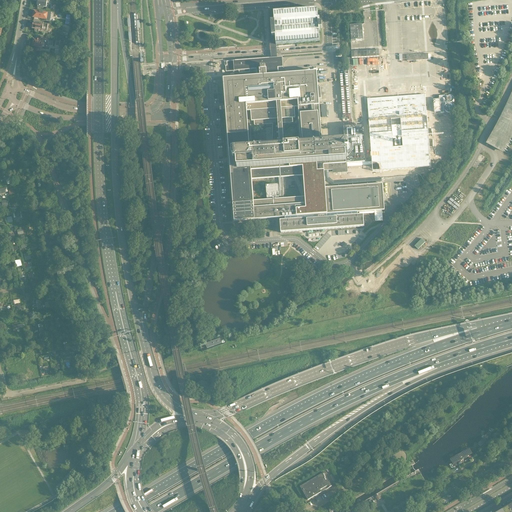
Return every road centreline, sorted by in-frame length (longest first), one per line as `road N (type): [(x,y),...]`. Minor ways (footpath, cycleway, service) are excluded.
road 1 (primary): [(97,0),(97,196),(140,399),(140,443)]
road 2 (motorway): [(478,333),(323,395),(114,511)]
road 3 (primary): [(145,349),(126,289),(113,194),(112,1)]
road 4 (motorway): [(147,511),(330,407),(435,362)]
road 5 (motorway): [(478,333),(431,335),(208,419)]
road 6 (motorway): [(247,498),(334,427),(435,362)]
road 7 (primary): [(145,349),(166,118)]
road 8 (tertiary): [(13,100),(58,116),(131,118)]
road 9 (tertiary): [(133,110),(74,109),(17,86)]
